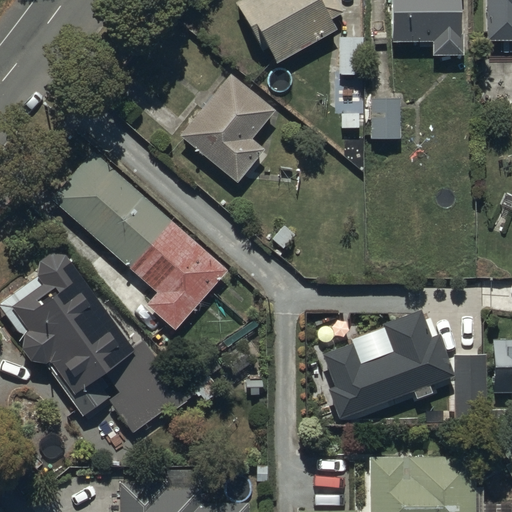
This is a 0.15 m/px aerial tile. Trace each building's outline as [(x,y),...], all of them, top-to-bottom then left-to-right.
[(240,0),(233,4),(252,38),(259,34),(275,63),(334,29),(328,20),(343,11),(336,0),(240,0)] [(457,0),(390,0),(391,43),(432,42),(432,55),(463,55),(463,34),(458,34),(457,0)] [(511,0),(486,0),(488,41),(511,40),(511,0)] [(361,36),(339,37),(338,73),(361,73),(361,36)] [(227,73),(177,137),(237,183),(261,151),(248,141),(273,109),(227,73)] [(382,155),(381,138),(398,137),(397,97),(368,98),(369,138),(370,155),(382,155)] [(90,153),(49,199),(155,292),(144,304),(174,330),(225,273),(90,153)] [(208,376),(220,367),(208,352),(172,379),(143,340),(132,348),(65,255),(48,251),(36,260),(35,274),(0,302),(0,307),(9,319),(0,325),(0,327),(24,358),(45,362),(80,415),(102,400),(123,428),(142,428),(169,408),(172,412),(196,394),(197,397),(214,384),(208,376)] [(351,342),(321,355),(333,385),(324,389),(338,421),(449,374),(422,311),(380,329),(389,351),(360,364),(351,342)] [(511,340),(492,341),(492,392),(511,392),(511,340)] [(484,355),(452,356),(453,418),(485,417),(484,355)] [(511,431),(495,444),(509,463),(505,466),(511,476),(511,431)] [(475,511),(474,455),(368,457),(369,511),(475,511)] [(166,487),(166,482),(119,482),(119,511),(246,511),(247,503),(198,503),(198,487),(166,487)]
